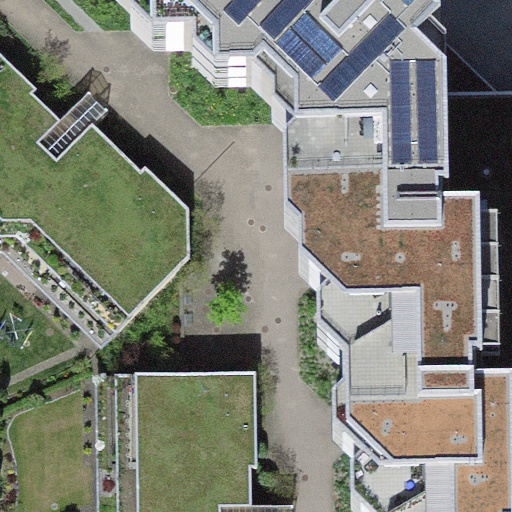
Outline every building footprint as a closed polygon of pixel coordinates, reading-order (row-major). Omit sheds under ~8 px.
[(113,0),(131,16),(131,30),(154,53),(188,53),(239,0),(113,0)] [(239,0),(188,53),(192,53),(193,67),(216,89),(251,89),(272,109),(272,124),(295,146),(284,157),(285,192),(438,34),(403,0),(369,0),(357,13),(342,0),(239,0)] [(441,36),(438,34),(285,192),(285,231),(299,245),(300,277),(324,301),(481,299),(479,221),(438,221),(437,207),(448,206),(446,61),(431,46),(441,36)] [(0,258),(92,141),(110,122),(84,100),(61,127),(0,66),(0,258)] [(187,225),(92,141),(0,258),(0,268),(97,362),(193,274),(187,225)] [(482,372),(481,299),(324,301),(327,304),(318,314),(318,346),(343,371),(343,400),(333,410),(334,442),(358,467),(511,464),(511,391),(471,392),(471,372),(482,372)] [(254,511),(255,384),(91,384),(89,511),(254,511)] [(511,511),(511,464),(358,467),(361,469),(352,479),(352,511),(511,511)]
